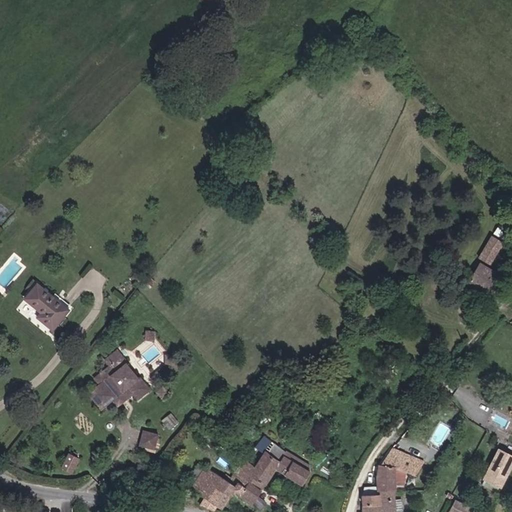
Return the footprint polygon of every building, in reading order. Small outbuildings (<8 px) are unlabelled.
[(490,264),(503,242),(491,235),(478,257),(490,264)] [(488,292),(497,273),(480,264),(470,282),(488,292)] [(150,288),(155,282),(148,275),(142,281),(150,288)] [(68,309),(37,284),(25,298),(41,312),(44,314),(40,319),(52,329),(68,309)] [(155,341),(156,331),(146,330),(145,340),(155,341)] [(150,389),(140,377),(139,378),(126,363),(127,362),(121,354),(117,349),(105,359),(110,365),(94,378),(99,384),(88,393),(101,409),(112,400),(118,406),(133,394),(138,399),(150,389)] [(175,365),(175,354),(165,354),(165,364),(175,365)] [(433,369),(424,361),(420,366),(429,374),(433,369)] [(410,367),(404,362),(401,367),(406,371),(410,367)] [(167,393),(162,387),(157,392),(162,397),(167,393)] [(178,424),(171,415),(164,421),(171,430),(178,424)] [(154,449),(158,434),(143,430),(139,445),(154,449)] [(311,466),(294,456),(291,460),(284,456),(286,452),(268,439),(264,435),(263,435),(255,447),(264,452),(255,466),(242,455),(235,463),(264,485),(275,467),(302,484),(311,470),(311,466)] [(415,475),(424,461),(393,447),(381,464),(379,464),(377,477),(377,485),(378,491),(394,490),(395,490),(395,485),(404,484),(405,471),(415,475)] [(320,454),(314,450),(311,456),(317,460),(320,454)] [(499,485),(511,459),(511,456),(499,451),(486,478),(499,485)] [(294,456),(286,452),(284,456),(291,460),(294,456)] [(72,473),(79,458),(68,453),(61,468),(72,473)] [(258,493),(264,485),(235,463),(231,468),(235,471),(231,477),(228,481),(223,478),(206,466),(191,488),(205,498),(201,505),(214,511),(217,506),(221,508),(234,489),(261,509),(268,500),(258,493)] [(343,486),(346,475),(335,472),(332,484),(342,487),(342,485),(343,486)] [(395,511),(394,499),(394,490),(378,491),(377,485),(364,486),(362,494),(362,511),(395,511)]
